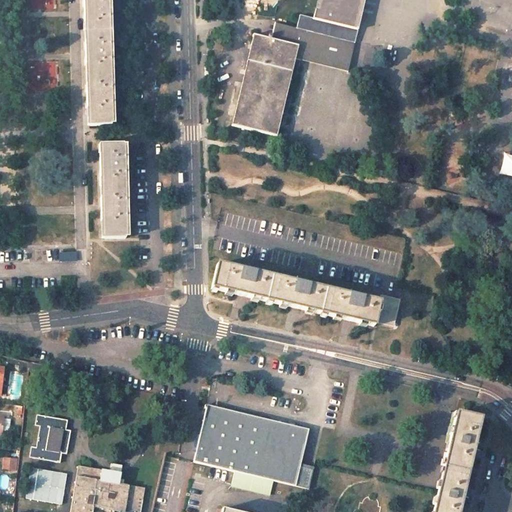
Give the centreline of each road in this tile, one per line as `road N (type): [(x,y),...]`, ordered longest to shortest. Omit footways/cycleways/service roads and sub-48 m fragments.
road 1 (unclassified): [(511,409),(480,388),(194,322)]
road 2 (unclassified): [(187,0),(194,322)]
road 3 (unclassified): [(194,322),(129,310),(0,321)]
